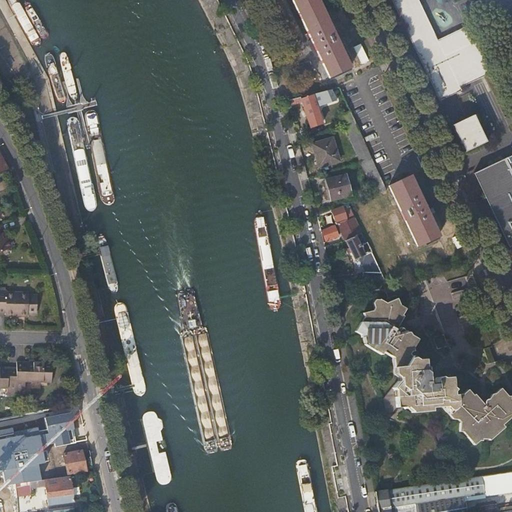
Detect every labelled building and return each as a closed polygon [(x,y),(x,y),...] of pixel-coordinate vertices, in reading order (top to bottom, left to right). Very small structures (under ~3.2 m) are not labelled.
[(293,0),(313,42),(316,47),(330,77),(350,67),(318,0),(293,0)] [(483,72),(485,76),(494,72),(472,27),(438,42),(418,0),(393,0),(441,101),(462,91),(461,88),(469,83),(467,79),(483,72)] [(469,83),(485,76),(483,72),(467,79),(469,83)] [(340,87),(313,94),(313,95),(315,99),(342,92),(340,87)] [(301,99),(302,103),(311,127),(323,124),(315,99),(313,95),(301,99)] [(301,97),(288,100),(290,106),(302,103),(301,99),(301,97)] [(340,116),(344,126),(355,121),(350,111),(340,116)] [(243,115),(240,114),(236,115),(234,117),(233,120),(254,202),(256,205),(260,207),(264,206),(266,203),(267,199),(263,186),(250,135),(245,117),(243,115)] [(474,116),(452,126),(466,154),(487,144),(474,116)] [(355,121),(344,126),(361,162),(372,159),(366,145),(355,121)] [(332,138),(313,144),(319,167),(339,161),(332,138)] [(0,174),(10,171),(0,153),(0,174)] [(511,155),(499,161),(511,188),(511,155)] [(372,159),(361,162),(376,194),(387,190),(372,159)] [(511,246),(511,188),(499,161),(471,175),(505,250),(511,246)] [(346,175),(326,180),(331,200),(351,195),(346,175)] [(409,177),(388,186),(390,189),(417,248),(437,239),(423,208),(419,199),(409,177)] [(348,204),(339,207),(340,209),(333,211),(338,224),(355,218),(350,207),(348,204)] [(262,218),(258,217),(254,218),(252,220),(251,223),(269,306),(271,309),(274,311),(279,310),(280,307),(281,303),(280,297),(279,290),(263,221),(262,218)] [(246,219),(243,218),(239,219),(237,221),(236,224),(254,307),(257,310),(260,312),(265,311),(266,308),(267,304),(266,299),(264,291),(248,222),(246,219)] [(338,224),(346,240),(356,235),(361,232),(355,218),(338,224)] [(4,232),(1,225),(0,224),(0,251),(12,247),(6,232),(4,232)] [(336,226),(323,231),(327,240),(339,235),(336,226)] [(364,285),(387,285),(369,249),(366,243),(361,245),(356,235),(346,240),(349,246),(345,248),(348,254),(351,252),(355,260),(360,258),(366,272),(361,272),(364,285)] [(7,291),(0,290),(0,312),(5,312),(5,316),(27,316),(27,315),(36,315),(36,296),(27,296),(27,293),(8,293),(7,291)] [(397,302),(386,307),(379,303),(375,304),(373,307),(374,312),(371,314),(363,317),(364,320),(354,336),(360,340),(361,342),(365,341),(367,347),(364,351),(381,361),(383,359),(392,364),(394,378),(405,377),(411,366),(407,363),(410,358),(413,357),(412,355),(418,346),(411,341),(409,338),(403,336),(400,332),(396,333),(403,322),(404,320),(402,319),(406,312),(400,309),(397,302)] [(290,352),(287,350),(283,351),(280,353),(280,357),(294,440),(296,443),(299,445),(304,444),(305,441),(307,438),(304,425),(298,386),(292,354),(290,352)] [(16,391),(26,391),(27,382),(32,382),(43,382),(53,383),(52,362),(41,361),(41,363),(17,362),(17,369),(16,391)] [(447,417),(452,422),(458,417),(457,406),(454,406),(453,403),(456,400),(453,399),(452,388),(444,389),(442,388),(439,389),(437,390),(437,392),(433,389),(429,394),(427,377),(425,377),(424,369),(418,370),(411,366),(405,377),(394,378),(394,385),(398,388),(399,391),(398,391),(392,398),(395,400),(397,418),(403,417),(405,420),(407,418),(412,422),(412,424),(432,422),(432,418),(447,417)] [(8,395),(16,396),(16,391),(17,369),(0,368),(0,388),(8,389),(8,395)] [(508,400),(502,393),(496,398),(493,398),(491,401),(490,403),(486,405),(486,410),(479,402),(475,398),(474,399),(469,394),(464,398),(456,399),(457,406),(458,417),(452,422),(453,424),(458,424),(461,427),(460,436),(463,436),(475,450),(480,445),(483,445),(483,443),(490,444),(490,445),(505,432),(503,429),(511,422),(511,421),(511,404),(511,401),(508,400)] [(327,408),(326,408),(310,411),(313,423),(329,420),(327,408)] [(37,427),(0,433),(0,470),(1,470),(4,486),(16,484),(30,481),(40,479),(37,464),(44,462),(41,445),(54,443),(55,446),(70,443),(68,431),(76,429),(72,411),(44,416),(47,429),(37,431),(37,427)] [(86,469),(83,450),(64,453),(67,473),(86,469)] [(306,462),(303,460),(298,461),(296,463),(295,467),(304,511),(317,511),(308,464),(306,462)] [(511,471),(501,473),(503,481),(511,479),(511,471)] [(501,473),(462,478),(466,507),(486,504),(485,498),(511,493),(511,479),(503,481),(501,473)] [(74,500),(70,475),(55,477),(45,479),(46,486),(48,504),(74,500)] [(462,478),(374,492),(377,511),(466,511),(466,507),(462,478)] [(46,486),(45,479),(40,479),(30,481),(31,488),(46,486)] [(31,488),(30,481),(16,484),(17,495),(32,493),(31,488)]
